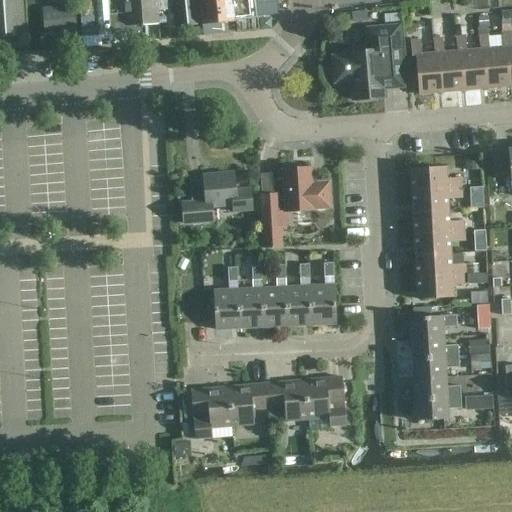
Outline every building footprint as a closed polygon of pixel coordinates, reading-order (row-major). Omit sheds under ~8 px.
[(20,0),(0,0),(0,36),(1,37),(24,35),(20,0)] [(78,0),(80,17),(81,35),(126,31),(126,26),(158,24),(155,0),(78,0)] [(173,0),(176,27),(196,25),(193,0),(173,0)] [(198,0),(201,25),(233,22),(233,21),(271,17),(269,0),(198,0)] [(43,34),(76,32),(74,5),(41,8),(43,34)] [(336,80),(338,83),(351,82),(352,100),(383,97),(382,88),(387,87),(386,70),(380,71),(379,61),(399,60),(396,27),(367,30),(369,52),(348,53),(348,55),(335,56),(334,59),(334,62),(334,65),(334,68),(334,71),(334,74),(335,77),(336,80)] [(463,29),(458,30),(463,88),(486,86),(481,35),(477,36),(478,49),(465,51),(463,29)] [(443,53),(441,39),(436,39),(440,90),(463,88),(458,30),(454,30),(456,51),(443,53)] [(487,35),(481,35),(486,86),(508,84),(504,33),(500,33),(501,47),(488,49),(487,35)] [(417,92),(440,90),(436,39),(432,40),(433,54),(418,55),(417,41),(409,42),(410,56),(414,55),(417,92)] [(444,167),(409,169),(410,191),(460,188),(460,178),(445,179),(444,167)] [(277,212),(284,212),(312,210),(312,208),(328,208),(326,183),(310,184),(309,168),(281,170),(283,196),(276,197),(276,195),(260,196),(263,248),(277,247),(277,235),(278,235),(277,212)] [(212,215),(211,207),(231,205),(232,213),(252,211),(250,188),(233,189),(231,173),(202,176),(205,201),(181,203),(183,224),(200,222),(199,216),(212,215)] [(460,188),(410,191),(412,212),(447,210),(446,200),(461,199),(460,188)] [(447,222),(447,210),(412,212),(413,234),(463,231),(462,221),(447,222)] [(413,234),(414,255),(449,253),(449,243),(463,242),(463,231),(413,234)] [(414,255),(415,277),(465,274),(464,264),(450,265),(449,253),(414,255)] [(333,277),(332,263),(323,264),(323,277),(333,277)] [(275,280),(285,279),(284,265),(274,266),(275,280)] [(308,278),(308,265),(298,265),(299,278),(308,278)] [(260,281),(260,267),(250,267),(251,281),(260,281)] [(236,281),(236,268),(227,268),(227,282),(236,281)] [(415,277),(417,299),(452,297),(451,286),(466,285),(465,274),(415,277)] [(473,285),(486,284),(486,274),(472,274),(473,285)] [(334,324),(332,285),(307,286),(309,325),(334,324)] [(307,286),(284,287),(286,326),(309,325),(307,286)] [(284,287),(260,288),(262,327),(286,326),(284,287)] [(260,288),(237,289),(238,328),(262,327),(260,288)] [(214,330),(238,328),(237,289),(212,290),(214,330)] [(500,300),(500,307),(509,307),(509,299),(500,300)] [(509,307),(500,307),(500,315),(510,315),(509,307)] [(408,318),(409,339),(442,337),(441,328),(455,327),(455,315),(408,318)] [(409,339),(410,359),(457,357),(456,346),(442,346),(442,337),(409,339)] [(410,359),(412,380),(444,378),(444,369),(458,368),(457,357),(410,359)] [(345,425),(341,377),(303,380),(306,419),(307,419),(327,418),(328,426),(345,425)] [(459,386),(445,387),(444,378),(412,380),(413,399),(460,396),(459,386)] [(283,406),(284,421),(306,419),(303,380),(265,384),(267,408),(283,406)] [(265,384),(227,387),(231,426),(253,424),(251,409),(267,408),(265,384)] [(189,390),(192,415),(194,439),(211,437),(210,428),(231,426),(227,387),(189,390)] [(414,421),(447,419),(446,409),(460,408),(460,396),(413,399),(414,421)] [(491,396),(464,397),(464,411),(492,410),(491,396)] [(106,407),(116,405),(115,398),(94,401),(95,410),(107,408),(106,407)]
